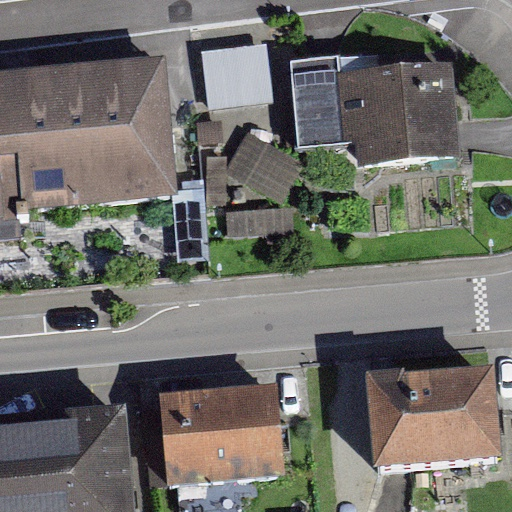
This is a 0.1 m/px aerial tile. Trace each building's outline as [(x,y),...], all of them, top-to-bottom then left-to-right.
[(279,52),(223,58),(229,110),(285,104),(279,52)] [(45,170),(50,220),(201,206),(188,69),(11,85),(12,98),(19,173),(45,170)] [(360,69),(308,73),(315,158),(379,153),(381,178),(483,169),(474,76),(448,79),(361,86),(360,69)] [(45,170),(19,173),(12,98),(0,99),(0,232),(50,228),(50,220),(45,170)] [(425,377),(386,380),(394,471),(511,460),(511,380),(426,388),(425,377)] [(297,399),(181,408),(188,490),(304,480),(297,399)] [(148,511),(141,422),(0,433),(0,511),(148,511)]
